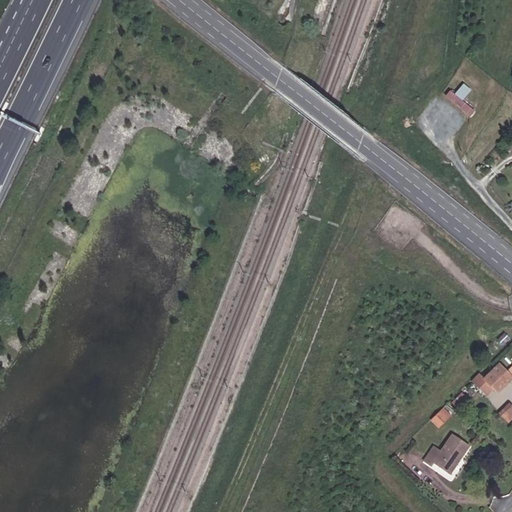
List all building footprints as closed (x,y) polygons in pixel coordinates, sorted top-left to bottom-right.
[(469,86),(455,72),(441,87),(456,102),(453,105),(464,115),(481,99),(479,96),(483,91),(474,82),(469,86)] [(483,364),(467,380),(479,391),(481,393),(497,377),(483,364)] [(467,380),(465,377),(458,384),(472,398),(479,391),(467,380)] [(446,406),(435,417),(444,426),(455,415),(446,406)] [(434,466),(448,477),(469,449),(453,437),(442,453),(435,448),(425,463),(431,468),(434,466)]
